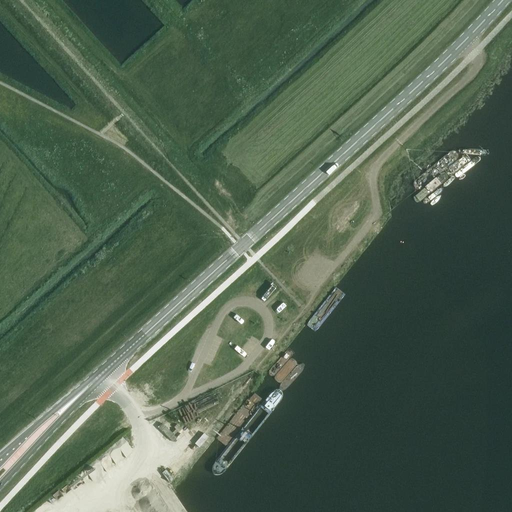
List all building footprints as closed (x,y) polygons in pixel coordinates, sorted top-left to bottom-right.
[(217,385),(210,396),(221,404),(228,393),(217,385)] [(175,437),(180,432),(167,417),(162,421),(175,437)] [(156,441),(161,448),(175,440),(170,433),(156,441)] [(114,439),(84,468),(93,477),(104,467),(110,473),(127,457),(122,452),(131,443),(122,435),(120,437),(126,443),(122,447),(114,439)] [(175,468),(185,462),(176,448),(159,459),(169,475),(177,470),(175,468)] [(58,486),(47,495),(55,506),(67,498),(58,486)]
